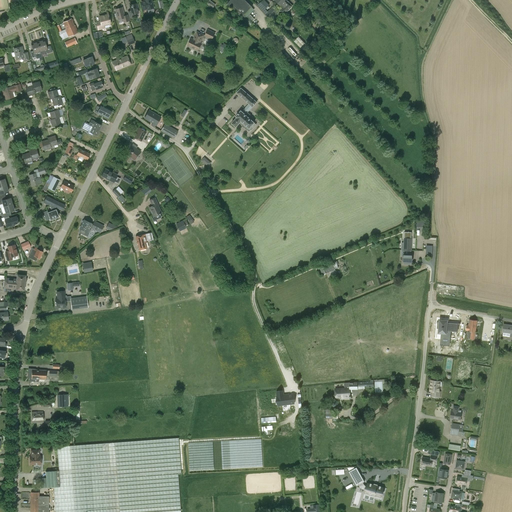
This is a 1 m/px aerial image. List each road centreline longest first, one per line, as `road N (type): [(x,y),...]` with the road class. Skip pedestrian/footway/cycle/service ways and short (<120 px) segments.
road 1 (tertiary): [(14,511),(23,328)]
road 2 (tertiary): [(60,238),(126,101)]
